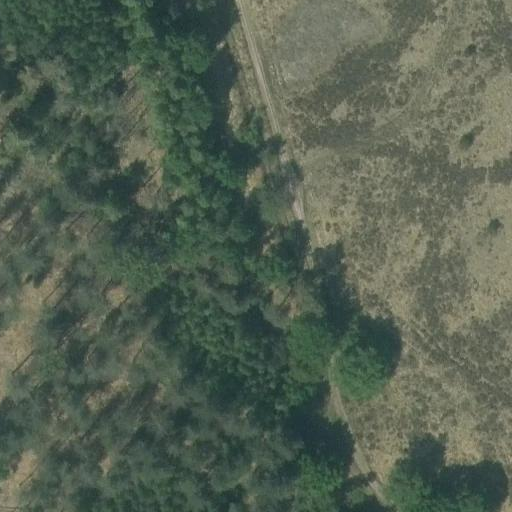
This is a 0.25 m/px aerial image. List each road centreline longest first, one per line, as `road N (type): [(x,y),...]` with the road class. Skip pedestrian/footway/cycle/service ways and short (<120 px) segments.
road 1 (track): [(312,306),(234,0)]
road 2 (track): [(275,511),(315,345)]
